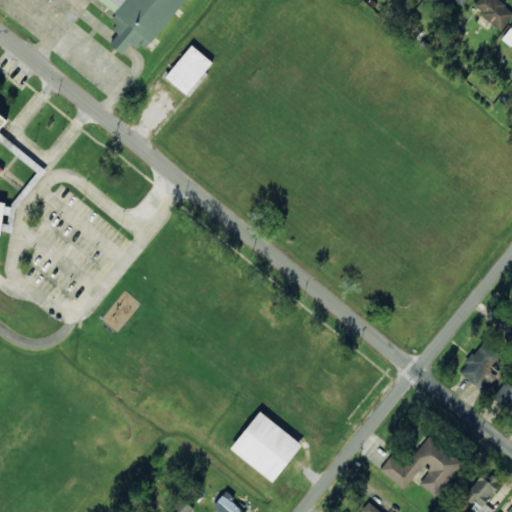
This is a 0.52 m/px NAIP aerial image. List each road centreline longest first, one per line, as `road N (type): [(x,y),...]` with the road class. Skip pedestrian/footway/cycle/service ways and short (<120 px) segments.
road 1 (tertiary): [(511,447),(0,30)]
road 2 (residential): [(301,511),(511,253)]
